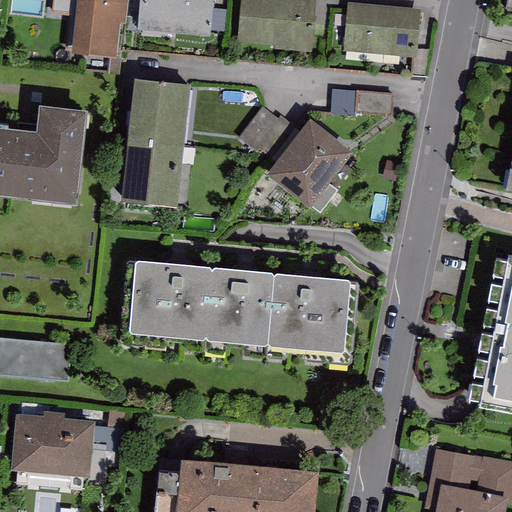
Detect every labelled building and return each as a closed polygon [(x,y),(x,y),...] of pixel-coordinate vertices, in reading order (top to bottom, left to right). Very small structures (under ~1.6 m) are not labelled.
[(124,0),(74,0),(68,58),(118,64),(124,0)] [(137,0),(135,31),(210,37),(213,0),(137,0)] [(314,0),(241,0),(238,45),(311,50),(314,0)] [(511,0),(501,0),(500,9),(511,11),(511,0)] [(417,10),(346,5),(342,53),(413,58),(417,10)] [(134,76),(127,137),(183,143),(184,138),(192,139),(197,88),(189,87),(190,82),(134,76)] [(336,89),(336,113),(396,115),(396,91),(336,89)] [(36,129),(0,124),(0,193),(75,202),(85,108),(38,103),(36,129)] [(243,138),(257,147),(279,114),(266,105),(243,138)] [(310,207),(352,151),(308,118),(266,173),(310,207)] [(181,164),(183,143),(127,137),(121,199),(177,205),(177,202),(185,203),(189,165),(181,164)] [(129,332),(203,338),(210,265),(135,259),(129,332)] [(511,263),(492,260),(466,405),(511,413),(511,263)] [(274,271),(210,265),(203,338),(267,344),(274,271)] [(349,277),(274,271),(267,344),(342,350),(349,277)] [(0,342),(0,378),(68,383),(71,348),(0,342)] [(92,424),(15,418),(10,474),(87,480),(92,424)] [(511,511),(511,466),(440,456),(432,511),(511,511)] [(308,511),(312,476),(176,463),(171,511),(308,511)]
